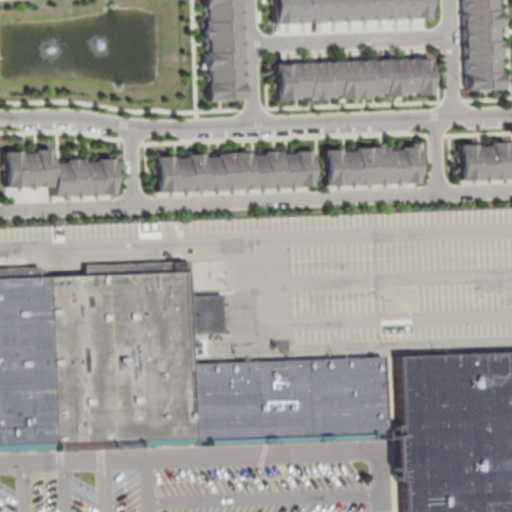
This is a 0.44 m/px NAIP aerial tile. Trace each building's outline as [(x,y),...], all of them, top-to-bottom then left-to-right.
[(198,0),(237,0),(243,98),(205,100),(198,0)] [(274,0),(431,0),(433,11),(275,18),(274,0)] [(459,0),(499,0),(503,89),(464,91),(459,0)] [(272,61),(429,55),(431,94),(274,100),(272,61)] [(511,139),(458,142),(459,178),(511,176),(511,139)] [(321,150),(415,144),(417,181),(323,187),(321,150)] [(154,153),(310,147),(312,187),(156,194),(154,153)] [(5,154),(21,153),(21,155),(35,154),(35,151),(53,150),(53,163),(66,162),(66,160),(84,159),(84,162),(113,161),(114,193),(53,196),(52,186),(6,188),(5,154)] [(0,267),(37,266),(37,276),(82,274),(82,264),(168,262),(168,272),(184,271),(185,294),(219,293),(220,333),(191,333),(191,353),(186,353),(187,362),(380,356),(382,440),(0,451),(0,267)] [(511,349),(511,511),(400,511),(399,480),(393,481),(391,425),(397,425),(394,354),(511,349)]
